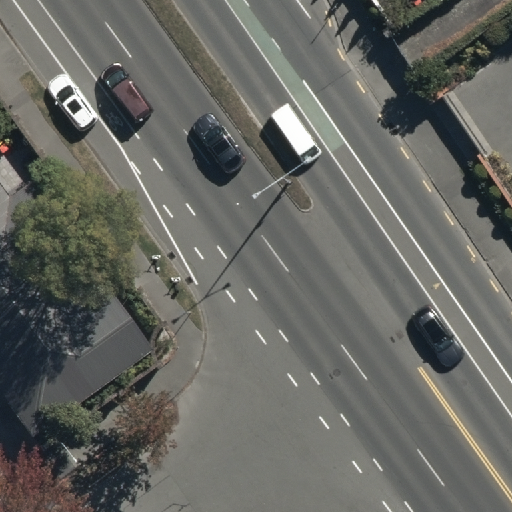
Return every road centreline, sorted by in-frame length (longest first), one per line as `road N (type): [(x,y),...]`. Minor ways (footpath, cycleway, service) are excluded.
road 1 (primary): [(391,323),(274,258),(88,0)]
road 2 (primary): [(228,0),(356,187),(391,323)]
road 3 (residential): [(118,511),(391,323)]
road 4 (primary): [(391,323),(511,493)]
